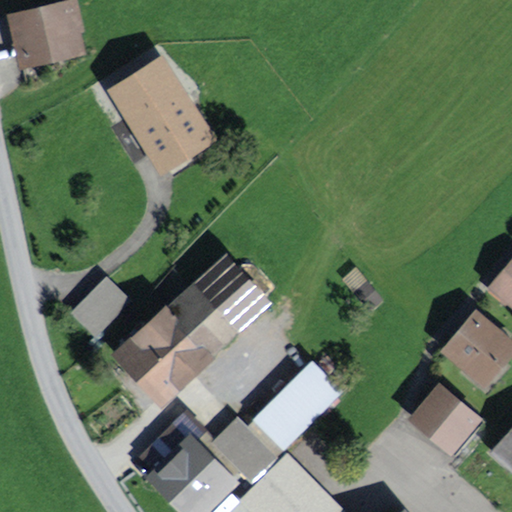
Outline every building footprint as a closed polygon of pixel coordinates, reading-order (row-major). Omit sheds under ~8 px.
[(35,16),(18,20),(27,57),(74,46),(69,26),(75,25),(71,7),(69,8),(68,1),(33,9),(35,16)] [(150,52),(111,77),(117,86),(116,87),(163,161),(204,135),(156,61),(156,62),(150,52)] [(158,330),(129,357),(160,390),(175,377),(180,382),(209,356),(203,349),(213,339),(221,348),(235,336),(227,327),(255,301),(219,262),(153,324),(158,330)] [(503,279),(494,290),(505,300),(509,294),(511,296),(511,272),(505,281),(503,279)] [(73,314),(96,335),(130,300),(108,278),(73,314)] [(478,320),(452,350),(484,376),(509,346),(478,320)] [(314,364),(258,420),(284,446),(340,390),(314,364)] [(436,389),(416,413),(459,450),(480,425),(436,389)] [(161,474),(159,475),(195,511),(227,481),(190,444),(205,430),(188,413),(143,457),(161,474)] [(238,421),(216,442),(251,477),(273,456),(238,421)] [(505,436),(491,452),(504,463),(508,459),(511,462),(511,435),(508,439),(505,436)] [(343,511),(288,456),(266,478),(300,511),(343,511)] [(300,511),(266,478),(244,499),(257,511),(300,511)]
